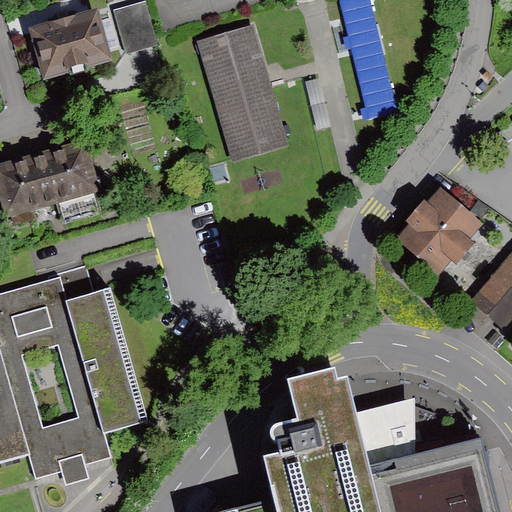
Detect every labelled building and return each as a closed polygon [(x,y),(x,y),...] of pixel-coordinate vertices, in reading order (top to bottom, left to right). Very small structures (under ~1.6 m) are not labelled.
[(146,2),(115,10),(127,54),(158,45),(146,2)] [(46,82),(113,63),(99,11),(31,30),(46,82)] [(287,146),(253,28),(198,43),(232,162),(287,146)] [(511,123),(496,136),(505,147),(511,141),(511,123)] [(88,141),(45,153),(60,205),(94,195),(102,193),(88,141)] [(60,205),(45,153),(0,165),(0,197),(6,220),(60,205)] [(485,226),(441,188),(427,204),(424,202),(406,222),(408,227),(395,241),(437,278),(451,262),(458,268),(477,246),(472,241),(485,226)] [(94,195),(60,205),(64,220),(98,210),(94,195)] [(511,257),(472,303),(487,316),(511,288),(511,257)] [(59,282),(0,297),(0,465),(30,458),(36,481),(61,474),(65,488),(80,484),(91,481),(87,465),(111,459),(104,434),(139,424),(104,296),(66,306),(59,282)] [(511,321),(511,288),(487,316),(503,331),(511,321)] [(497,511),(483,434),(416,451),(363,465),(349,414),(335,367),(287,381),(293,416),(268,425),(276,454),(260,456),(270,500),(222,511),(497,511)] [(414,396),(349,414),(363,465),(416,451),(414,396)]
